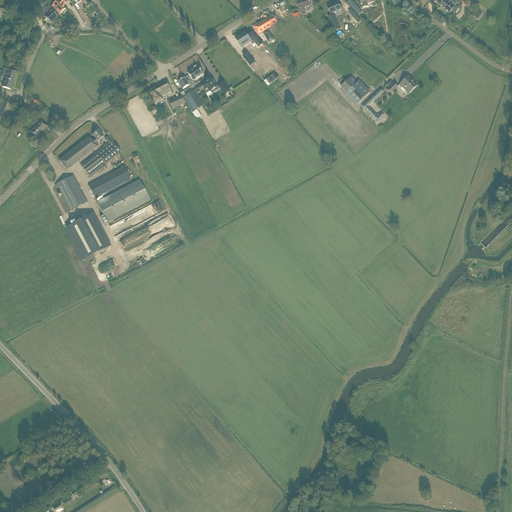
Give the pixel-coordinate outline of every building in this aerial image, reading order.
[(52,6),(60,15),(62,12),(63,13),(65,11),(64,10),(65,10),(62,6),(63,5),(66,3),(63,0),(59,0),(57,2),(57,1),(52,6)] [(308,0),(304,0),(296,3),(299,13),(300,13),(303,16),(305,15),(304,12),(303,8),(311,6),(308,0)] [(445,0),(444,0),(439,6),(442,8),(443,8),(445,10),(449,14),(454,7),(452,5),(445,0)] [(338,2),(327,7),(331,14),(331,16),(329,17),(335,31),(340,29),(334,15),(333,13),(341,9),(338,2)] [(43,21),(46,19),(50,23),(57,17),(51,10),(52,10),(48,6),(36,17),(39,21),(41,19),(43,21)] [(351,10),(348,12),(356,21),(359,18),(351,10)] [(276,24),(275,21),(272,16),(254,27),(258,34),(263,31),(267,29),(276,24)] [(354,20),(346,28),(349,30),(356,23),(354,20)] [(264,34),(269,43),(274,41),(269,31),(268,31),(267,29),(263,31),(264,33),(264,34)] [(245,33),(235,39),(241,48),(251,42),(251,41),(253,40),(256,44),(260,40),(253,34),(248,37),(245,33)] [(251,57),(247,61),(251,66),(255,62),(251,57)] [(203,74),(198,67),(197,66),(193,68),(194,69),(188,73),(189,76),(185,79),(185,78),(178,82),(183,89),(189,85),(188,83),(192,80),(193,81),(203,74)] [(17,73),(8,70),(2,87),(11,90),(17,73)] [(417,86),(413,82),(414,82),(409,76),(401,83),(407,89),(405,91),(409,94),(417,86)] [(211,78),(205,82),(205,83),(201,86),(204,92),(209,89),(210,92),(211,91),(212,92),(216,90),(215,89),(217,87),(211,78)] [(172,91),(169,85),(166,80),(148,90),(152,98),(155,104),(164,100),(162,97),(172,91)] [(347,93),(346,94),(357,105),(370,92),(359,80),(357,82),(347,93)] [(225,95),(230,92),(224,82),(219,85),(225,95)] [(394,83),(387,90),(391,94),(398,87),(394,83)] [(378,123),(385,116),(381,113),(378,116),(369,107),(384,92),(380,89),(362,107),(378,123)] [(204,106),(194,91),(183,97),(193,113),(204,106)] [(183,105),(179,97),(170,103),(174,110),(183,105)] [(31,116),(37,103),(32,100),(25,113),(31,116)] [(36,138),(47,126),(41,120),(30,132),(33,135),(36,138)] [(103,137),(101,134),(98,130),(92,135),(95,138),(91,141),(96,148),(98,146),(96,143),(103,137)] [(96,148),(91,141),(88,138),(59,161),(67,171),(86,155),(96,148)] [(106,164),(97,153),(81,165),(90,177),(106,164)] [(106,193),(129,181),(128,180),(130,179),(123,166),(120,167),(121,168),(88,186),(95,200),(98,198),(99,200),(103,198),(102,196),(106,194),(106,193)] [(87,202),(82,192),(73,176),(55,185),(58,189),(70,211),(87,202)] [(150,201),(144,190),(139,180),(97,203),(109,224),(150,201)] [(142,212),(145,219),(163,211),(160,204),(142,212)] [(110,247),(93,214),(65,228),(82,261),(95,255),(99,252),(100,254),(106,251),(105,249),(110,247)] [(129,239),(133,239),(141,239),(141,233),(132,233),(132,238),(126,238),(126,241),(130,241),(129,239)] [(489,236),(482,241),(485,246),(493,241),(489,236)] [(116,259),(106,266),(108,270),(119,263),(116,259)] [(32,456),(31,456),(25,459),(30,469),(37,466),(32,456)]
